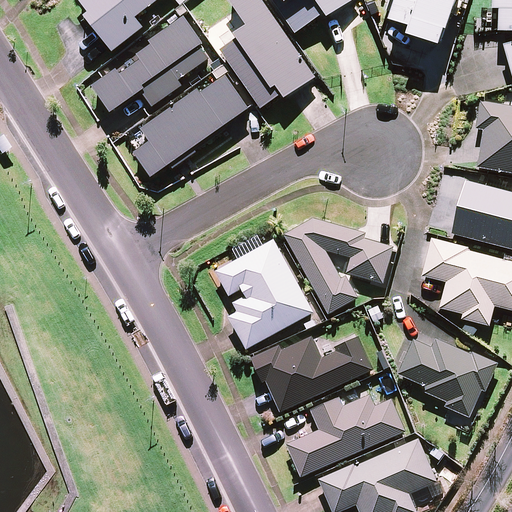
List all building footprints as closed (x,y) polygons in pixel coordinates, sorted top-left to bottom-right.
[(82,0),(91,11),(86,15),(116,52),(145,28),(137,19),(160,0),(82,0)] [(317,77),(263,0),(232,0),(253,30),(223,51),(264,109),(285,94),(288,98),(317,77)] [(275,0),(298,32),(327,12),(331,17),(355,0),(275,0)] [(399,0),(393,19),(415,26),(412,34),(444,44),(458,0),(399,0)] [(511,0),(494,0),(494,8),(502,8),(501,30),(511,30),(511,0)] [(202,46),(207,43),(188,15),(115,68),(117,71),(96,86),(114,112),(144,91),(155,107),(185,86),(181,80),(211,59),(202,46)] [(201,88),(144,128),(153,141),(138,152),(155,176),(172,165),(175,170),(201,152),(199,149),(229,129),(227,126),(250,110),(227,76),(204,92),(201,88)] [(511,105),(484,101),(479,128),(487,129),(481,168),(511,172),(511,105)] [(511,191),(469,180),(455,234),(511,249),(511,191)] [(355,301),(353,297),(359,294),(350,277),(344,280),(328,251),(354,257),(349,273),(385,283),(395,247),(365,240),(367,234),(315,220),(287,235),(330,314),(355,301)] [(469,249),(434,239),(424,275),(449,282),(442,308),(465,314),(464,318),(491,326),(496,305),(511,309),(511,263),(468,255),(469,249)] [(314,313),(276,242),(219,272),(231,295),(245,288),(250,296),(237,303),(242,313),(233,318),(249,349),(314,313)] [(357,338),(337,348),(339,351),(324,359),(322,356),(313,336),(285,350),(282,345),(256,358),(253,359),(265,384),(268,383),(283,414),(373,370),(357,338)] [(499,364),(439,339),(436,348),(416,340),(402,375),(430,387),(428,393),(448,401),(446,406),(472,417),(483,389),(487,391),(499,364)] [(376,406),(372,395),(348,405),(345,397),(313,411),(322,430),(289,445),(303,477),(407,432),(393,399),(376,406)] [(421,439),(359,466),(358,462),(321,478),(323,484),(335,511),(340,511),(359,504),(362,511),(418,511),(411,494),(439,481),(421,439)]
